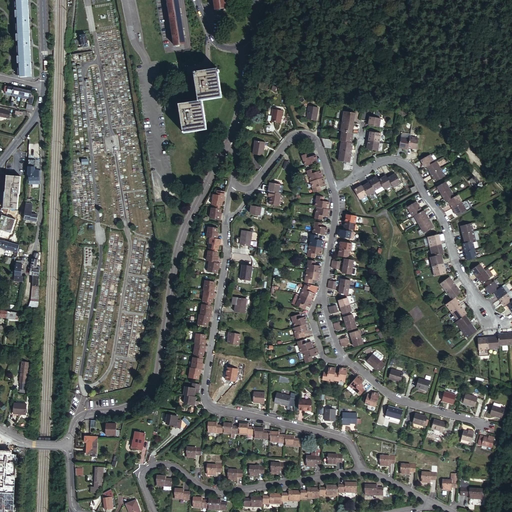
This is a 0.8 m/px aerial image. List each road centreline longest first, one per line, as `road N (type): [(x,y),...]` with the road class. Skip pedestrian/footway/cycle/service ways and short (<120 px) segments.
road 1 (residential): [(360,472),(343,439),(212,408),(203,397),(235,181)]
road 2 (residential): [(129,405),(154,384),(177,249),(227,143)]
road 3 (residential): [(360,472),(212,492),(161,463),(142,476),(155,511)]
road 4 (residential): [(42,99),(42,219),(20,310)]
road 5 (track): [(476,160),(368,53),(342,0)]
road 6 (residential): [(353,176),(385,160),(409,167),(443,219),(471,292)]
road 7 (residential): [(505,430),(398,398),(353,363)]
road 8 (residential): [(334,191),(317,140),(305,133),(288,139),(251,186),(235,181)]
